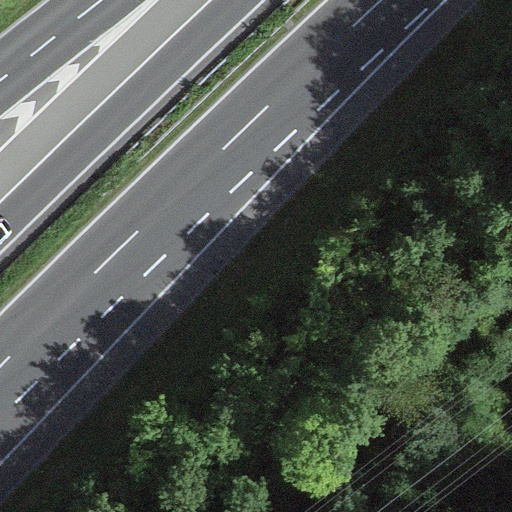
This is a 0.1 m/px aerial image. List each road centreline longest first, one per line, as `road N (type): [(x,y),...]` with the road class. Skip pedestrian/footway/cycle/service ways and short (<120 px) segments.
road 1 (motorway): [(0,365),(384,0)]
road 2 (motorway): [(240,0),(0,230)]
road 3 (motorway): [(100,0),(0,79)]
